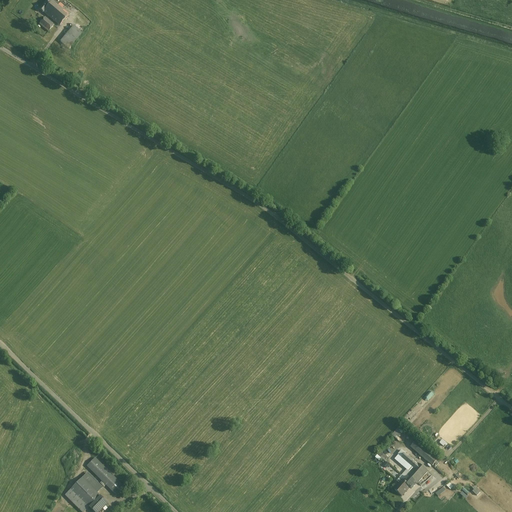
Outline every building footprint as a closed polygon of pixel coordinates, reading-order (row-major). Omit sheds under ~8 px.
[(51,0),(47,0),(40,10),(43,13),(44,13),(53,1),(51,0)] [(58,6),(53,2),(44,13),(60,26),(69,15),(61,9),(63,7),(60,4),(58,6)] [(54,25),(45,18),(37,27),(46,35),(54,25)] [(61,42),(68,49),(82,33),(74,26),(61,42)] [(418,416),(421,412),(415,407),(412,411),(418,416)] [(399,427),(392,435),(397,439),(404,432),(399,427)] [(440,458),(418,439),(411,447),(433,466),(440,458)] [(386,462),(389,459),(381,451),(375,457),(380,461),(382,459),(386,462)] [(417,464),(402,451),(398,456),(413,469),(417,464)] [(124,488),(95,459),(87,467),(116,496),(118,494),(122,490),(124,488)] [(413,469),(407,475),(414,481),(417,484),(427,472),(418,464),(417,464),(413,469)] [(478,477),(481,472),(469,466),(467,471),(478,477)] [(101,488),(87,474),(82,479),(96,493),(101,488)] [(408,476),(404,482),(402,480),(394,490),(402,496),(410,487),(414,481),(408,476)] [(96,493),(82,479),(65,496),(81,511),(84,511),(89,508),(100,497),(96,493)] [(476,487),(472,490),(477,496),(481,493),(476,487)] [(438,496),(446,491),(444,488),(435,493),(438,496)] [(100,497),(89,508),(92,511),(100,511),(108,504),(100,497)]
